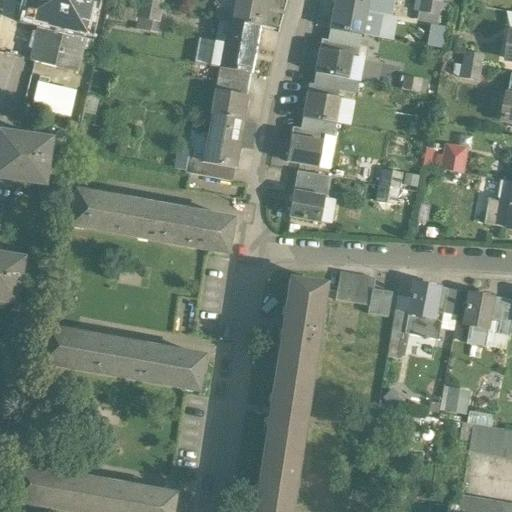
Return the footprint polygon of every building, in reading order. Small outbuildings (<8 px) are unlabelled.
[(27,0),(26,6),(47,11),(47,12),(48,12),(45,23),(87,33),(94,0),(27,0)] [(161,11),(163,0),(140,0),(139,7),(161,11)] [(267,6),(235,0),(216,0),(213,20),(218,21),(259,28),(262,29),(264,16),(265,16),(267,6)] [(383,0),(333,0),(330,17),(331,18),(328,31),(358,36),(363,13),(381,16),(383,0)] [(441,5),(416,0),(414,12),(419,14),(417,21),(437,25),(441,5)] [(134,31),(157,35),(161,11),(139,7),(110,2),(106,21),(122,24),(122,21),(136,24),(134,31)] [(259,28),(218,21),(214,45),(210,68),(219,70),(249,76),(252,60),(253,61),(259,28)] [(45,23),(40,22),(29,63),(77,74),(83,51),(87,33),(45,23)] [(328,31),(327,43),(357,49),(360,37),(328,31)] [(87,33),(83,51),(93,53),(97,35),(87,33)] [(214,45),(198,42),(194,65),(210,68),(214,45)] [(319,50),(356,57),(357,49),(320,42),(319,50)] [(349,56),(319,50),(316,61),(317,61),(314,75),(344,81),(349,56)] [(478,80),(484,55),(464,50),(458,76),(478,80)] [(246,99),(249,76),(219,70),(214,93),(246,99)] [(307,86),(305,96),(335,101),(337,91),(354,95),(356,83),(314,75),(312,86),(307,86)] [(246,99),(214,93),(210,117),(211,117),(239,122),(242,108),(244,109),(246,99)] [(335,101),(305,96),(303,106),(301,119),(331,125),(335,101)] [(239,122),(211,117),(202,164),(232,170),(241,123),(239,122)] [(331,125),(301,119),(299,131),(321,135),(321,137),(330,138),(333,125),(331,125)] [(299,131),(290,129),(284,164),(315,170),(315,169),(328,172),(333,139),(330,138),(321,137),(321,135),(299,131)] [(48,143),(0,135),(0,179),(42,185),(48,143)] [(450,171),(457,157),(437,148),(431,162),(450,171)] [(202,164),(186,161),(183,175),(230,183),(232,170),(202,164)] [(395,205),(403,173),(386,168),(378,200),(395,205)] [(323,200),(327,180),(296,173),(291,195),(323,200)] [(511,184),(501,182),(497,202),(489,201),(485,226),(511,231),(511,184)] [(229,222),(74,194),(68,228),(223,255),(229,222)] [(323,200),(291,195),(287,219),(318,225),(323,200)] [(19,263),(0,259),(0,302),(12,305),(19,263)] [(373,284),(338,278),(334,301),(368,306),(370,294),(371,291),(372,291),(373,284)] [(289,283),(254,511),(289,511),(323,288),(289,283)] [(414,286),(408,316),(407,316),(403,336),(437,342),(446,292),(437,290),(414,286)] [(390,297),(370,294),(368,306),(367,314),(387,317),(390,297)] [(492,300),(467,295),(462,327),(469,328),(466,345),(483,348),(488,321),(493,322),(492,326),(498,327),(503,301),(492,299),(492,300)] [(511,315),(511,302),(503,301),(498,327),(496,336),(508,338),(511,315)] [(201,359),(46,330),(39,364),(195,393),(201,359)] [(440,411),(466,414),(468,388),(442,385),(440,411)] [(511,435),(470,429),(466,452),(511,460),(511,435)] [(169,511),(172,497),(16,468),(10,503),(60,511),(169,511)] [(511,511),(511,509),(459,500),(457,511),(511,511)]
